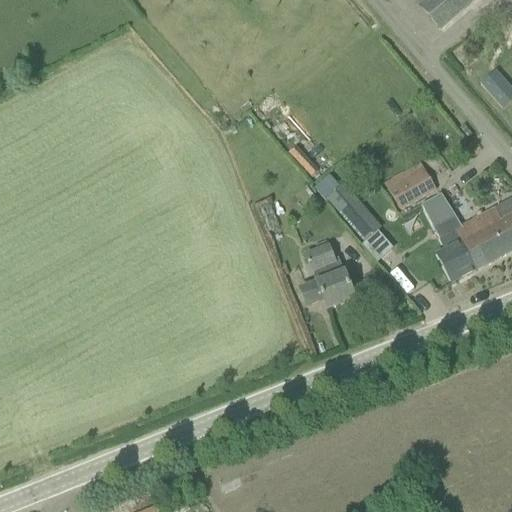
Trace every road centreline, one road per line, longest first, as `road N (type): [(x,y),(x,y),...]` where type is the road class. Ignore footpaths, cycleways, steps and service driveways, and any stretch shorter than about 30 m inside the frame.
road 1 (tertiary): [(0,497),(511,302)]
road 2 (unclassified): [(511,161),(372,0)]
